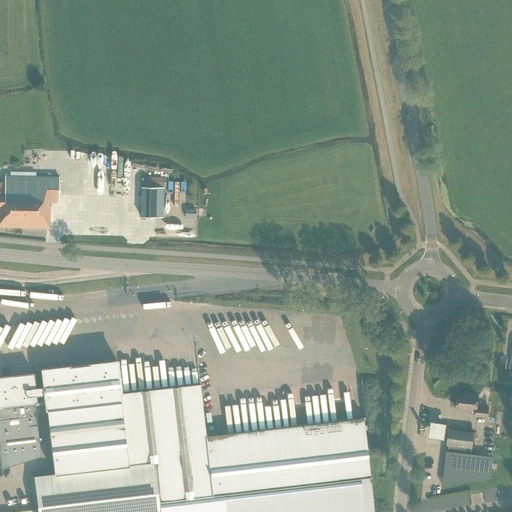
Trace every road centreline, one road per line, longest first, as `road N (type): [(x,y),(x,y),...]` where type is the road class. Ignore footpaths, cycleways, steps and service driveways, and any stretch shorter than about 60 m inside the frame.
road 1 (tertiary): [(402,288),(0,255)]
road 2 (tertiary): [(431,266),(387,0)]
road 3 (unclassified): [(402,511),(422,318)]
